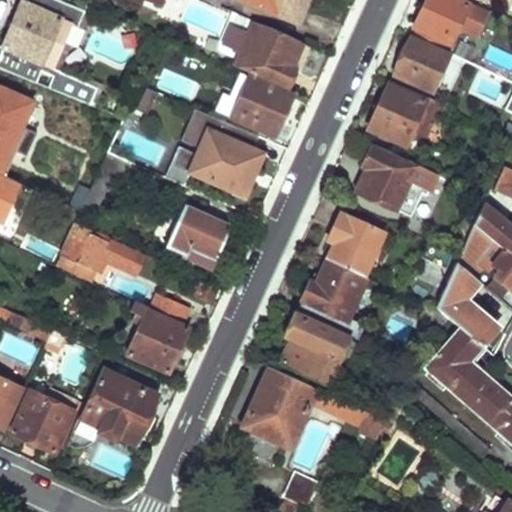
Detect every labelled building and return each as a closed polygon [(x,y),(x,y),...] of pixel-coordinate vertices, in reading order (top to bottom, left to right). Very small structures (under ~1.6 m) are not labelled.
[(0,65),(92,104),(99,87),(54,68),(72,24),(79,27),(86,11),(60,0),(21,0),(2,46),(0,45),(0,65)] [(241,0),(298,24),(308,0),(241,0)] [(458,0),(426,0),(409,38),(435,50),(440,40),(448,44),(456,28),(464,15),(479,22),(481,23),(486,13),(458,0)] [(479,22),(464,15),(456,28),(472,35),(479,22)] [(298,43),(257,24),(252,35),(232,25),(225,41),(246,50),(238,65),(287,88),(297,65),(289,61),(298,43)] [(409,38),(392,73),(429,90),(447,56),(435,50),(409,38)] [(510,70),(511,65),(511,55),(490,46),(484,59),(510,70)] [(250,76),(232,119),(274,138),(293,96),(250,76)] [(139,83),(106,150),(119,156),(129,161),(163,95),(139,83)] [(424,103),(388,86),(368,129),(411,150),(417,138),(421,141),(440,105),(426,98),(424,103)] [(0,88),(0,167),(29,102),(0,88)] [(209,130),(190,172),(248,198),(266,158),(209,130)] [(415,167),(370,147),(357,175),(362,176),(354,193),(394,211),(408,183),(417,187),(424,171),(415,166),(415,167)] [(119,156),(106,150),(74,220),(87,226),(119,156)] [(511,171),(502,167),(492,190),(511,198),(511,171)] [(0,185),(5,188),(10,178),(0,172),(0,185)] [(511,230),(481,204),(472,224),(504,250),(511,257),(511,230)] [(186,206),(165,249),(213,271),(233,229),(186,206)] [(335,237),(325,259),(362,276),(381,233),(339,214),(330,235),(335,237)] [(108,240),(73,223),(57,256),(93,274),(100,258),(138,276),(148,256),(110,237),(108,240)] [(472,224),(454,262),(472,278),(481,268),(486,272),(491,265),(504,250),(472,224)] [(511,257),(504,250),(491,265),(499,271),(493,277),(511,292),(511,290),(511,257)] [(90,281),(93,274),(57,256),(53,264),(90,281)] [(310,279),(295,312),(320,324),(326,313),(345,321),(364,278),(362,276),(325,259),(316,282),(310,279)] [(454,262),(434,305),(480,346),(495,327),(487,319),(463,299),(477,282),(472,278),(454,262)] [(481,285),(477,282),(463,299),(487,319),(492,313),(472,296),(481,285)] [(408,297),(389,289),(385,299),(403,307),(408,297)] [(186,309),(156,295),(149,309),(180,323),(186,309)] [(149,309),(134,302),(130,311),(144,318),(127,355),(167,374),(186,329),(148,311),(149,309)] [(0,304),(0,321),(45,344),(52,329),(0,304)] [(425,305),(420,315),(429,319),(433,309),(425,305)] [(450,339),(422,369),(511,445),(511,400),(468,361),(480,346),(434,305),(433,309),(429,319),(428,320),(450,339)] [(291,339),(281,363),(327,384),(349,337),(320,324),(295,312),(285,336),(291,339)] [(66,335),(52,329),(45,344),(44,346),(58,352),(66,335)] [(269,367),(242,426),(288,448),(315,388),(269,367)] [(73,425),(63,447),(67,449),(72,451),(78,450),(82,449),(86,447),(90,442),(97,432),(115,440),(117,436),(135,445),(156,396),(103,370),(77,427),(73,425)] [(0,377),(0,408),(11,383),(0,377)] [(405,377),(399,383),(482,457),(488,450),(405,377)] [(29,391),(11,432),(56,452),(74,411),(44,398),(47,392),(36,388),(33,393),(29,391)] [(369,413),(360,431),(374,438),(383,419),(369,413)] [(295,471),(282,497),(307,509),(319,483),(295,471)] [(511,511),(511,496),(510,495),(499,511),(511,511)]
